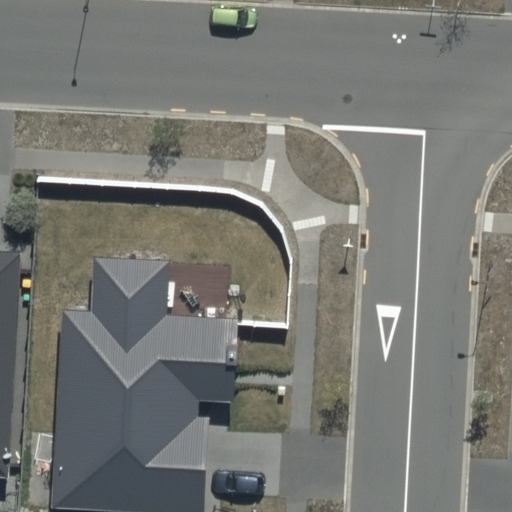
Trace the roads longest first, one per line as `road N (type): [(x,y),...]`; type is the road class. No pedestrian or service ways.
road 1 (residential): [(408,511),(427,77)]
road 2 (residential): [(427,77),(0,53)]
